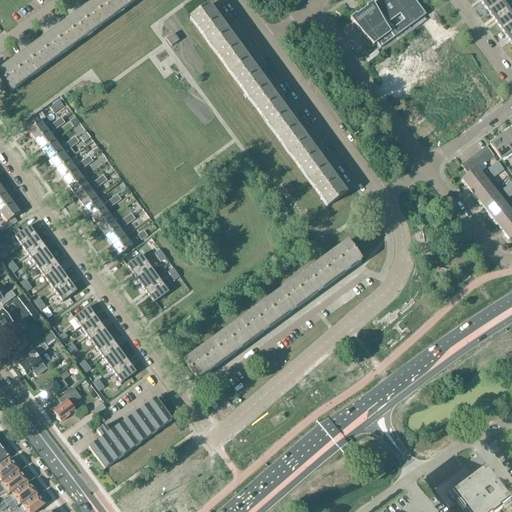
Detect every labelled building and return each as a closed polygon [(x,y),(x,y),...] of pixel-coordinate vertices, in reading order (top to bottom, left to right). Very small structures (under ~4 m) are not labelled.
[(97,0),(78,14),(92,33),(119,13),(109,0),(97,0)] [(109,0),(119,13),(137,0),(109,0)] [(425,15),(414,0),(377,0),(376,1),(366,7),(367,8),(357,15),(355,14),(350,19),(373,45),(376,43),(380,48),(425,15)] [(501,0),(484,0),(481,3),(488,12),(502,1),(501,0)] [(509,10),(502,1),(488,12),(494,21),(509,10)] [(190,19),(209,46),(228,33),(208,6),(190,19)] [(501,30),(511,22),(511,14),(509,10),(494,21),(501,30)] [(65,53),(92,33),(78,14),(52,34),(65,53)] [(508,40),(511,36),(511,22),(501,30),(508,40)] [(229,73),(248,59),(228,33),(209,46),(229,73)] [(38,72),(65,53),(52,34),(25,53),(38,72)] [(167,39),(172,46),(179,41),(174,34),(167,39)] [(421,54),(416,46),(388,66),(393,74),(398,70),(401,75),(400,75),(407,86),(437,65),(430,54),(423,59),(421,55),(421,54)] [(0,76),(11,92),(38,72),(25,53),(0,71),(0,76)] [(229,73),(248,100),(267,86),(248,59),(229,73)] [(449,84),(418,107),(428,122),(434,118),(443,131),(469,112),(468,111),(474,107),(474,108),(482,103),(477,96),(475,98),(473,94),(475,93),(461,74),(454,80),(455,81),(450,85),(449,84)] [(268,127),(287,113),(267,86),(248,100),(268,127)] [(53,114),(63,108),(59,101),(49,108),(53,114)] [(268,127),(288,154),(306,140),(287,113),(268,127)] [(61,118),(51,126),(55,131),(65,124),(61,118)] [(76,118),(70,123),(73,128),(80,123),(76,118)] [(28,131),(35,141),(48,132),(41,122),(28,131)] [(511,132),(510,130),(500,137),(511,153),(511,152),(511,132)] [(48,132),(35,141),(42,151),(55,142),(48,132)] [(87,134),(81,138),(85,143),(91,139),(87,134)] [(42,151),(49,161),(62,151),(67,148),(69,150),(79,143),(75,137),(66,144),(64,142),(58,147),(55,142),(42,151)] [(511,153),(500,137),(490,145),(501,161),(511,153)] [(307,181),(326,167),(306,140),(288,154),(307,181)] [(97,147),(92,150),(95,156),(100,152),(97,147)] [(489,161),(494,157),(486,147),(481,151),(489,161)] [(62,151),(49,161),(56,170),(69,161),(62,151)] [(484,165),(489,161),(481,151),(476,155),(484,165)] [(476,155),(471,158),(479,169),(484,165),(476,155)] [(63,180),(76,171),(81,167),(83,169),(93,162),(89,157),(79,164),(78,162),(72,166),(69,161),(56,170),(63,180)] [(466,162),(473,172),(477,168),(478,169),(479,169),(471,158),(466,162)] [(461,166),(468,175),(473,172),(466,162),(461,166)] [(488,170),(491,174),(500,167),(498,163),(488,170)] [(307,181),(327,208),(346,194),(326,167),(307,181)] [(500,167),(491,174),(494,178),(504,171),(500,167)] [(468,175),(461,181),(469,190),(485,178),(478,169),(477,168),(473,172),(468,175)] [(63,180),(70,189),(83,180),(76,171),(63,180)] [(103,176),(93,183),(97,189),(107,181),(103,176)] [(485,178),(469,190),(477,200),(493,188),(485,178)] [(70,189),(77,199),(90,190),(83,180),(70,189)] [(511,184),(503,191),(506,194),(511,189),(511,184)] [(477,200),(485,210),(501,198),(493,188),(477,200)] [(90,190),(77,199),(84,209),(97,199),(90,190)] [(0,212),(13,204),(6,194),(0,198),(0,212)] [(117,195),(107,203),(111,208),(121,201),(117,195)] [(485,210),(491,218),(493,220),(508,208),(501,198),(485,210)] [(84,209),(91,218),(104,209),(97,199),(84,209)] [(13,204),(0,212),(0,213),(7,223),(14,218),(20,214),(13,204)] [(493,220),(501,230),(511,221),(511,213),(508,208),(493,220)] [(91,218),(92,220),(98,228),(111,219),(104,209),(91,218)] [(131,214),(121,222),(125,227),(135,220),(131,214)] [(145,214),(140,218),(143,222),(148,218),(145,214)] [(7,223),(2,227),(5,232),(17,223),(14,218),(7,223)] [(98,228),(105,237),(118,228),(111,219),(98,228)] [(511,221),(501,230),(509,240),(511,238),(511,221)] [(22,247),(36,236),(29,227),(15,238),(22,247)] [(118,228),(105,237),(112,247),(125,238),(118,228)] [(137,236),(141,241),(147,237),(144,231),(137,236)] [(28,257),(43,246),(36,236),(22,247),(28,257)] [(112,247),(119,257),(132,248),(125,238),(112,247)] [(347,243),(320,263),(333,281),(360,261),(347,243)] [(28,257),(35,266),(50,255),(43,246),(28,257)] [(57,264),(50,255),(35,266),(42,275),(57,264)] [(141,256),(127,266),(134,276),(148,265),(141,256)] [(320,263),(292,283),(306,301),(333,281),(320,263)] [(42,275),(49,284),(63,273),(57,264),(42,275)] [(140,285),(155,274),(148,265),(134,276),(140,285)] [(63,273),(49,284),(55,293),(70,283),(63,273)] [(147,295),(162,284),(155,274),(140,285),(147,295)] [(70,283),(55,293),(62,303),(77,292),(70,283)] [(292,283),(265,302),(279,321),(306,301),(292,283)] [(169,293),(162,284),(147,295),(154,304),(169,293)] [(11,292),(2,298),(0,295),(0,303),(3,307),(15,297),(11,292)] [(31,325),(40,318),(22,294),(13,302),(31,325)] [(265,302),(238,322),(252,341),(279,321),(265,302)] [(81,328),(95,318),(88,308),(74,319),(81,328)] [(0,312),(0,333),(12,324),(3,311),(0,312)] [(81,328),(87,338),(102,327),(95,318),(81,328)] [(238,322),(211,342),(224,361),(252,341),(238,322)] [(87,338),(94,347),(109,336),(102,327),(87,338)] [(27,359),(18,366),(21,369),(20,372),(23,375),(25,375),(26,376),(32,372),(36,377),(46,370),(42,364),(37,357),(47,350),(46,347),(56,339),(50,331),(29,347),(32,350),(25,355),(27,359)] [(12,353),(13,356),(26,346),(25,345),(32,340),(28,335),(22,340),(20,338),(7,347),(9,349),(8,351),(10,354),(12,353)] [(116,345),(109,336),(94,347),(101,356),(116,345)] [(224,361),(211,342),(184,362),(197,380),(224,361)] [(101,356),(108,365),(122,355),(116,345),(101,356)] [(114,375),(129,364),(122,355),(108,365),(114,375)] [(129,364),(114,375),(121,384),(136,373),(129,364)] [(66,372),(38,393),(41,396),(40,398),(43,402),(45,401),(46,403),(67,387),(63,382),(70,377),(66,372)] [(85,381),(81,384),(85,389),(89,386),(85,381)] [(58,400),(62,405),(53,412),(56,416),(55,418),(58,421),(60,421),(61,422),(75,411),(71,406),(81,399),(77,393),(80,391),(77,386),(58,400)] [(172,421),(156,399),(109,434),(104,426),(96,432),(102,439),(88,449),(104,470),(172,421)] [(102,404),(91,413),(95,417),(106,409),(102,404)] [(13,463),(10,460),(0,466),(0,482),(17,470),(17,468),(17,466),(15,463),(13,463)] [(466,465),(433,490),(434,491),(435,490),(449,509),(457,503),(464,511),(465,511),(466,511),(497,511),(502,509),(501,507),(510,500),(485,467),(472,476),(466,467),(467,466),(466,465)] [(0,485),(0,495),(5,493),(7,496),(26,482),(25,480),(26,478),(24,475),(21,475),(18,471),(0,485)] [(27,483),(4,501),(8,506),(12,502),(16,507),(35,494),(34,492),(35,490),(33,487),(30,487),(27,483)] [(15,511),(36,511),(45,506),(44,504),(45,502),(43,499),(40,499),(37,496),(15,511)]
